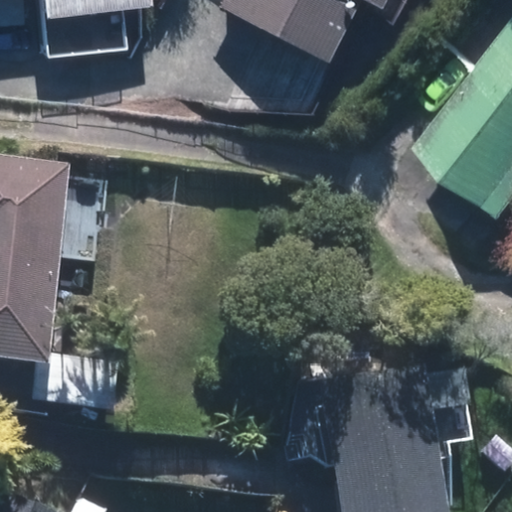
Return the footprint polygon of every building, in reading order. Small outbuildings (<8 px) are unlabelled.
[(39,0),(41,46),(124,42),(122,0),(39,0)] [(225,0),(325,54),(354,0),(371,0),(372,1),(372,0),(225,0)] [(511,23),(508,21),(476,62),(488,72),(431,144),(511,207),(511,23)] [(0,359),(37,362),(35,404),(111,407),(113,358),(53,355),(57,264),(94,265),(98,177),(61,175),(62,159),(0,156),(0,359)] [(449,511),(434,356),(325,367),(339,511),(449,511)] [(73,511),(40,511),(0,495),(0,511),(110,511),(79,499),(73,511)]
